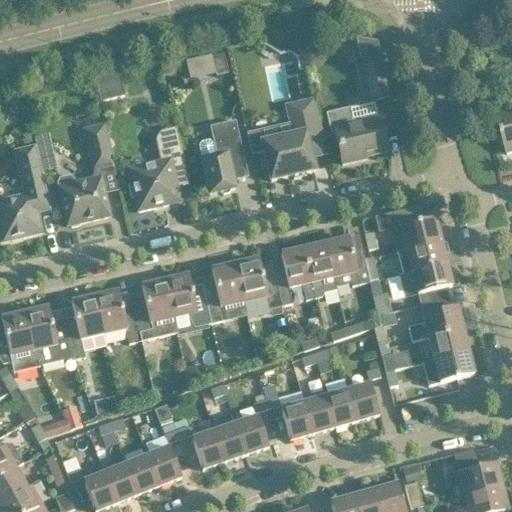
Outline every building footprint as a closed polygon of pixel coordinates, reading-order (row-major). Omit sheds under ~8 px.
[(298,39),(256,41),(278,56),(279,56),(289,54),(296,59),(299,72),(307,71),(298,39)] [(211,58),(216,77),(228,74),(223,56),(211,58)] [(360,61),(370,104),(390,100),(380,56),(360,61)] [(94,80),(100,104),(124,98),(119,74),(94,80)] [(293,137),(261,145),(270,184),(293,178),(293,181),(306,178),(305,176),(315,173),(311,160),(327,156),(315,102),(286,108),(293,137)] [(387,150),(380,118),(352,125),(349,110),(325,116),(330,135),(334,134),(342,167),(365,162),(363,155),(387,150)] [(511,113),(497,117),(507,156),(511,154),(511,113)] [(200,144),(198,148),(201,163),(209,198),(219,195),(223,198),(229,196),(231,193),(235,192),(233,183),(228,165),(244,162),(239,138),(235,123),(209,129),(213,144),(209,142),(200,144)] [(84,132),(93,171),(113,167),(103,128),(84,132)] [(162,207),(162,209),(180,205),(177,189),(188,186),(175,130),(160,133),(155,142),(160,161),(127,169),(131,186),(128,187),(131,200),(134,199),(137,214),(155,210),(155,209),(162,207)] [(15,154),(26,198),(15,200),(16,203),(0,206),(0,233),(2,244),(10,242),(13,244),(23,241),(25,239),(41,235),(36,214),(50,210),(36,149),(15,154)] [(67,229),(69,228),(71,230),(80,228),(81,225),(110,219),(101,180),(74,186),(73,182),(70,179),(59,181),(57,185),(67,229)] [(390,232),(395,255),(406,253),(440,244),(434,221),(433,222),(432,219),(421,218),(419,209),(392,215),(396,231),(390,232)] [(365,238),(368,253),(376,251),(373,236),(365,238)] [(369,284),(366,270),(362,251),(351,254),(348,241),(326,247),(335,288),(347,285),(351,288),(369,284)] [(402,277),(412,275),(446,266),(443,258),(446,257),(448,254),(446,246),(443,244),(440,245),(440,244),(406,253),(395,255),(397,255),(402,277)] [(326,247),(303,252),(315,300),(321,299),(323,295),(335,292),(335,295),(337,294),(335,288),(326,247)] [(276,285),(280,303),(281,308),(292,305),(288,291),(302,288),(305,303),(315,300),(303,252),(280,257),(286,283),(276,285)] [(280,303),(276,285),(264,288),(258,262),(259,262),(259,261),(236,262),(236,263),(238,263),(238,267),(235,268),(243,305),(266,300),(267,306),(268,311),(281,308),(280,303)] [(217,299),(206,301),(209,319),(210,319),(222,316),(221,310),(243,305),(235,268),(231,269),(230,265),(231,265),(231,264),(210,272),(210,273),(211,273),(217,299)] [(446,266),(412,275),(417,297),(451,289),(446,266)] [(378,283),(374,268),(366,270),(369,284),(369,285),(378,283)] [(168,283),(164,284),(173,321),(188,318),(195,331),(211,327),(210,319),(209,319),(206,301),(202,286),(190,289),(188,278),(189,278),(189,277),(166,279),(166,280),(168,280),(168,283)] [(144,301),(132,304),(141,344),(177,336),(173,321),(164,284),(161,285),(159,282),(161,281),(161,280),(140,288),(140,289),(141,289),(144,301)] [(381,296),(378,283),(369,285),(377,318),(391,314),(387,295),(381,296)] [(98,299),(94,300),(103,338),(125,332),(129,347),(141,344),(132,304),(121,306),(118,294),(119,294),(118,293),(96,295),(96,296),(98,296),(98,299)] [(78,336),(66,339),(69,351),(73,362),(84,359),(82,348),(81,343),(103,338),(94,300),(91,301),(89,298),(91,297),(91,296),(70,304),(70,305),(71,305),(78,336)] [(28,316),(24,316),(33,354),(55,349),(57,354),(69,351),(66,339),(65,330),(53,333),(48,311),(48,309),(26,311),(26,312),(28,312),(28,316)] [(412,345),(428,341),(462,333),(456,310),(422,318),(424,326),(408,330),(412,345)] [(33,354),(24,316),(20,317),(19,314),(21,313),(20,312),(0,320),(0,321),(0,322),(1,321),(2,326),(3,333),(0,333),(0,361),(3,367),(11,365),(13,376),(39,370),(33,354)] [(363,334),(360,326),(345,331),(348,339),(363,334)] [(374,331),(378,346),(386,344),(382,329),(374,331)] [(348,339),(345,331),(330,336),(333,344),(348,339)] [(428,341),(434,363),(468,355),(462,333),(428,341)] [(301,347),(303,354),(319,349),(316,341),(301,347)] [(328,362),(325,354),(313,358),(316,366),(328,362)] [(468,355),(434,363),(439,386),(473,378),(468,355)] [(382,360),(385,375),(394,373),(403,371),(399,356),(382,360)] [(316,366),(313,358),(301,361),(304,370),(316,366)] [(197,369),(185,373),(191,390),(202,386),(197,369)] [(366,375),(368,383),(380,380),(378,371),(366,375)] [(394,373),(385,375),(389,390),(397,388),(394,373)] [(2,382),(10,395),(17,391),(9,377),(2,382)] [(265,402),(268,412),(280,408),(274,387),(262,391),(265,402)] [(370,387),(347,393),(356,425),(379,419),(370,387)] [(225,397),(222,388),(210,393),(213,401),(225,397)] [(17,391),(10,395),(17,409),(25,405),(17,391)] [(347,393),(325,400),(334,431),(356,425),(347,393)] [(325,400),(303,406),(312,438),(334,431),(325,400)] [(268,412),(265,402),(253,406),(256,416),(268,412)] [(312,438),(303,406),(281,412),(290,444),(312,438)] [(175,432),(171,422),(166,408),(154,412),(159,426),(164,437),(167,447),(179,442),(175,432)] [(66,418),(70,431),(80,427),(76,415),(66,418)] [(257,419),(236,427),(246,458),(268,451),(257,419)] [(70,433),(66,421),(40,430),(46,441),(70,433)] [(125,430),(122,422),(110,426),(113,434),(125,430)] [(113,434),(110,426),(98,430),(101,438),(113,434)] [(46,441),(40,430),(38,427),(31,432),(39,445),(46,441)] [(236,427),(214,434),(224,466),(246,458),(236,427)] [(187,428),(175,432),(179,442),(191,438),(187,428)] [(224,466),(214,434),(192,442),(202,473),(224,466)] [(0,452),(0,479),(15,471),(22,466),(10,446),(3,451),(0,452)] [(169,450),(147,459),(159,489),(181,481),(169,450)] [(454,457),(464,499),(501,490),(495,466),(484,469),(477,467),(474,452),(454,457)] [(45,462),(51,477),(59,473),(53,459),(45,462)] [(147,459),(126,467),(138,498),(159,489),(147,459)] [(126,467),(104,476),(116,506),(138,498),(126,467)] [(0,479),(0,505),(26,491),(15,471),(0,479)] [(67,477),(70,485),(82,481),(79,472),(67,477)] [(59,473),(51,477),(57,491),(65,488),(59,473)] [(102,511),(116,506),(104,476),(83,484),(93,511),(102,511)] [(404,488),(410,511),(413,511),(423,509),(416,485),(404,488)] [(404,511),(397,487),(375,493),(380,511),(404,511)] [(26,491),(0,505),(0,511),(44,511),(31,488),(26,491)] [(506,511),(501,490),(464,499),(467,511),(464,511),(506,511)] [(380,511),(375,493),(352,499),(356,511),(380,511)] [(356,511),(352,499),(330,505),(331,511),(356,511)]
